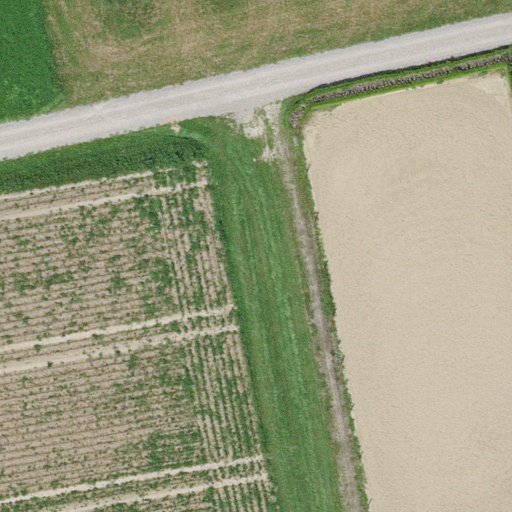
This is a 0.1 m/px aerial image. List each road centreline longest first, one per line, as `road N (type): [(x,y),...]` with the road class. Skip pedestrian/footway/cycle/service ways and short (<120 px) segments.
road 1 (track): [(259,89),(299,203),(357,511)]
road 2 (track): [(259,89),(0,146)]
road 3 (residential): [(511,37),(259,89)]
